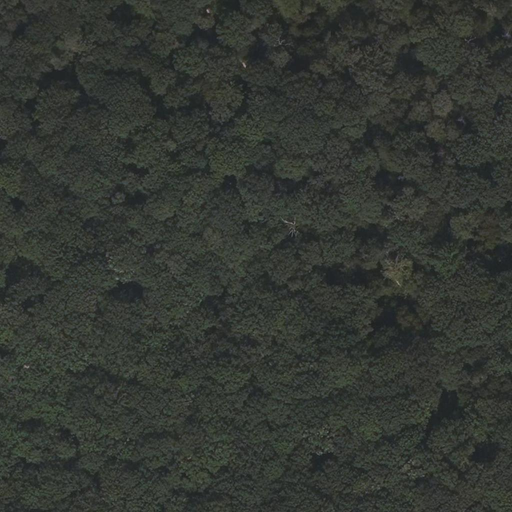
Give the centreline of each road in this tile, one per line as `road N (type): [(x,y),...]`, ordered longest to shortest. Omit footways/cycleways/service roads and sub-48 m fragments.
road 1 (track): [(194,0),(511,450)]
road 2 (track): [(0,311),(80,330),(213,511)]
